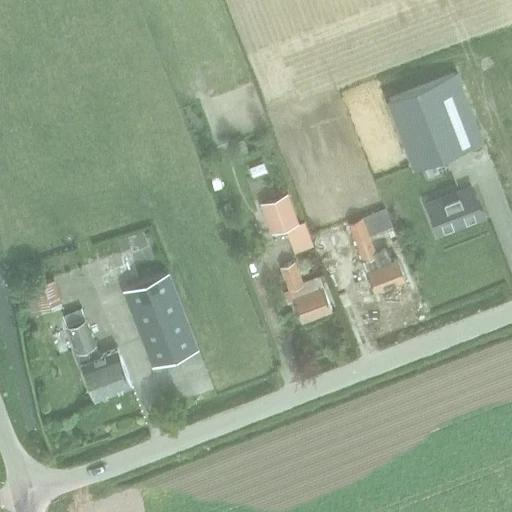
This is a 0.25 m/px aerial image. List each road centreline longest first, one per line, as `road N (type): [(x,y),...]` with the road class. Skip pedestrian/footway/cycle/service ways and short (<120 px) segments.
road 1 (unclassified): [(511,315),(28,495)]
road 2 (unknown): [(167,443),(108,284)]
